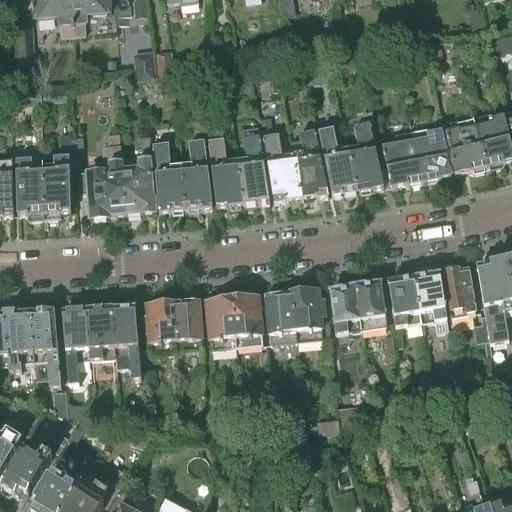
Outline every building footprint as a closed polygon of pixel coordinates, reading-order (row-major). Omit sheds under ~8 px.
[(63,43),(73,42),(70,0),(35,0),(36,6),(31,6),(32,21),(37,21),(37,24),(57,23),(56,21),(59,21),(60,31),(62,30),(63,43)] [(70,0),(73,42),(86,41),(85,29),(87,28),(86,19),(89,19),(89,21),(108,19),(108,15),(111,15),(110,0),(106,1),(106,0),(70,0)] [(180,6),(181,11),(200,8),(198,0),(164,0),(165,1),(166,1),(167,8),(180,6)] [(292,0),(277,0),(282,23),(296,20),(292,0)] [(146,2),(134,3),(135,21),(147,21),(146,2)] [(470,22),(474,38),(484,36),(481,20),(470,22)] [(511,40),(488,45),(492,61),(511,56),(511,40)] [(33,44),(16,46),(17,70),(35,68),(33,44)] [(443,62),(440,48),(428,50),(431,64),(443,62)] [(223,79),(224,79),(237,77),(240,77),(236,52),(220,54),(223,79)] [(133,59),(135,78),(136,87),(157,85),(153,56),(133,59)] [(175,82),(172,56),(155,59),(158,84),(175,82)] [(0,66),(0,78),(8,81),(11,70),(0,66)] [(226,91),(238,90),(237,77),(224,79),(226,91)] [(114,88),(136,87),(135,78),(113,79),(114,88)] [(154,97),(166,96),(165,88),(153,90),(154,97)] [(0,105),(13,105),(13,94),(0,94),(0,105)] [(362,118),(364,129),(353,131),(358,151),(348,152),(358,197),(373,195),(373,196),(384,194),(374,146),(378,145),(374,125),(371,115),(362,118)] [(489,120),(473,124),(475,132),(487,176),(502,173),(505,168),(511,166),(511,156),(510,148),(511,148),(504,120),(490,124),(489,120)] [(273,137),(270,122),(260,124),(263,139),(273,137)] [(197,139),(205,138),(203,124),(195,125),(196,139),(197,139)] [(379,124),(374,125),(378,145),(384,144),(379,124)] [(487,176),(475,132),(473,124),(457,128),(458,134),(446,137),(454,166),(451,167),(455,180),(468,176),(472,179),(487,176)] [(159,218),(183,216),(179,170),(170,170),(169,148),(158,149),(157,131),(149,131),(151,150),(154,150),(159,218)] [(270,209),(260,142),(258,132),(242,134),(247,164),(237,165),(244,210),(258,209),(259,210),(270,209)] [(343,199),(358,197),(348,152),(339,154),(334,133),(318,136),(332,202),(343,200),(343,199)] [(291,160),(299,205),(316,203),(316,204),(328,202),(315,135),(298,138),(303,159),(291,160)] [(412,137),(414,146),(423,188),(451,183),(445,157),(447,157),(442,135),(427,138),(427,135),(412,137)] [(423,188),(414,146),(412,137),(395,139),(397,148),(382,151),(392,194),(423,188)] [(122,166),(121,150),(120,138),(106,139),(108,167),(108,171),(108,175),(107,175),(107,174),(85,176),(85,178),(79,179),(81,200),(90,199),(91,223),(109,221),(109,220),(125,219),(121,174),(124,174),(123,169),(123,166),(122,166)] [(286,206),(299,205),(291,160),(282,161),(279,139),(263,142),(274,209),(286,207),(286,206)] [(228,212),(244,210),(237,165),(226,166),(224,144),(208,146),(216,214),(228,213),(228,212)] [(191,169),(179,170),(183,216),(212,214),(204,146),(188,148),(191,169)] [(154,217),(149,147),(140,148),(141,164),(137,165),(137,168),(138,173),(124,174),(121,174),(125,219),(154,217)] [(44,172),(45,225),(60,224),(60,219),(71,218),(69,161),(53,162),(54,171),(44,172)] [(32,164),(16,165),(17,222),(29,221),(29,226),(45,225),(44,172),(32,172),(32,164)] [(0,224),(1,223),(14,223),(12,167),(0,167),(0,224)] [(490,350),(509,347),(503,310),(511,307),(511,291),(507,265),(477,272),(485,321),(480,322),(482,330),(485,346),(487,362),(491,361),(490,350)] [(471,319),(476,318),(469,275),(459,276),(459,274),(443,277),(450,318),(451,323),(453,336),(474,332),(471,319)] [(414,283),(420,329),(447,325),(440,280),(431,281),(430,281),(414,283)] [(395,333),(420,329),(414,283),(397,286),(398,287),(389,288),(395,333)] [(357,292),(362,336),(387,332),(381,289),(357,292)] [(335,340),(362,336),(357,292),(329,296),(335,340)] [(293,300),(299,348),(323,345),(320,321),(324,321),(323,307),(319,308),(318,297),(293,300)] [(299,348),(293,300),(266,303),(270,351),(299,348)] [(233,306),(238,354),(263,352),(258,303),(233,306)] [(211,356),(238,354),(233,306),(207,308),(211,356)] [(178,358),(202,357),(199,309),(173,310),(178,358)] [(178,358),(173,310),(147,312),(148,324),(144,325),(145,338),(149,337),(150,360),(178,358)] [(91,366),(115,364),(110,313),(86,315),(86,316),(91,366)] [(110,313),(115,364),(116,374),(127,373),(130,375),(131,385),(142,384),(135,313),(111,315),(111,313),(110,313)] [(77,366),(91,366),(86,316),(63,317),(69,389),(79,389),(77,366)] [(50,393),(61,392),(58,358),(55,317),(29,318),(33,370),(48,369),(50,393)] [(33,370),(29,318),(4,320),(8,371),(9,377),(22,376),(22,370),(33,370)] [(482,330),(478,330),(474,331),(476,348),(485,346),(482,330)] [(454,339),(445,340),(447,352),(455,350),(454,339)] [(392,341),(393,353),(402,352),(401,340),(392,341)] [(386,356),(394,355),(393,353),(392,341),(385,342),(386,356)] [(155,388),(154,376),(144,376),(145,389),(155,388)] [(337,414),(340,440),(373,435),(370,410),(337,414)] [(32,427),(38,418),(26,411),(21,420),(32,427)] [(77,423),(77,411),(68,411),(68,423),(77,423)] [(304,412),(274,413),(275,438),(305,437),(304,412)] [(229,415),(195,417),(196,442),(231,439),(229,415)] [(473,421),(461,424),(464,436),(476,433),(473,421)] [(318,438),(317,426),(307,426),(308,439),(318,438)] [(136,428),(136,439),(140,440),(150,439),(149,427),(136,428)] [(67,444),(74,448),(83,435),(76,430),(67,444)] [(429,431),(411,436),(417,454),(434,449),(429,431)] [(374,449),(390,445),(387,433),(372,436),(374,449)] [(0,439),(0,480),(22,444),(6,434),(2,441),(0,439)] [(391,438),(394,452),(410,448),(406,434),(391,438)] [(140,440),(136,439),(134,438),(129,449),(146,455),(150,443),(140,440)] [(58,447),(62,450),(66,443),(60,439),(55,446),(58,447)] [(340,441),(327,442),(328,453),(340,450),(340,441)] [(291,444),(292,459),(307,458),(307,447),(306,443),(291,444)] [(327,455),(324,443),(308,446),(309,459),(327,455)] [(292,469),(290,444),(273,445),(275,470),(292,469)] [(250,458),(250,445),(237,445),(237,458),(250,458)] [(43,457),(29,448),(1,492),(2,493),(1,499),(9,504),(15,501),(21,505),(25,498),(28,500),(52,462),(43,456),(43,457)] [(55,479),(52,478),(34,506),(37,508),(34,511),(65,511),(82,487),(72,481),(75,476),(62,467),(55,479)] [(117,478),(111,489),(118,493),(124,482),(117,478)] [(469,496),(478,494),(475,484),(467,487),(469,496)] [(93,493),(82,487),(65,511),(102,511),(104,510),(101,508),(108,496),(96,488),(93,493)]
